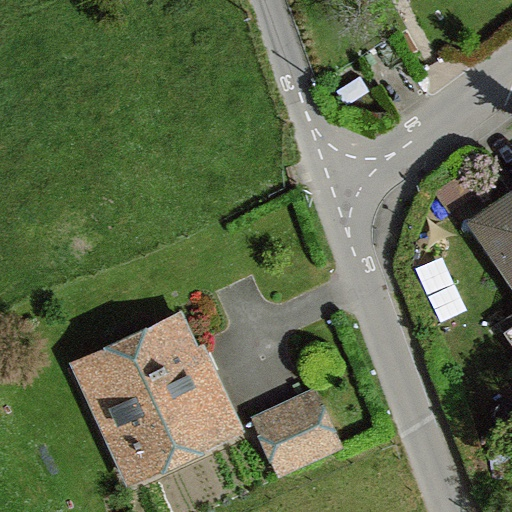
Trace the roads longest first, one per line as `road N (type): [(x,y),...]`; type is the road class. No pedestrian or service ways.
road 1 (residential): [(454,511),(334,183)]
road 2 (residential): [(334,183),(392,154),(511,66)]
road 3 (residential): [(334,183),(270,0)]
